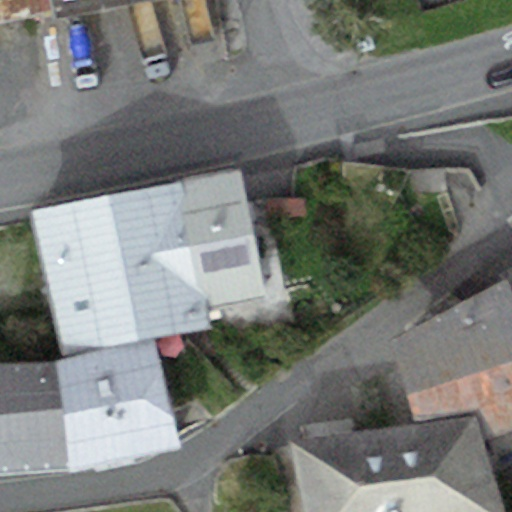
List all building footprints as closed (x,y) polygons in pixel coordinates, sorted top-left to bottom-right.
[(31,0),(0,0),(0,15),(33,10),(31,0)] [(80,0),(55,5),(71,88),(227,57),(216,0),(80,0)] [(411,167),(344,158),(345,194),(333,259),(383,267),(394,204),(411,167)] [(446,165),(411,167),(413,190),(448,188),(446,165)] [(232,173),(178,184),(202,302),(255,291),(232,173)] [(178,184),(39,210),(69,345),(206,319),(202,302),(178,184)] [(511,281),(410,341),(418,423),(433,423),(435,428),(469,418),(476,435),(511,418),(511,281)] [(64,364),(0,368),(0,463),(74,459),(174,439),(150,340),(64,364)] [(418,423),(298,441),(311,511),(502,511),(476,435),(469,418),(435,428),(433,423),(418,423)]
